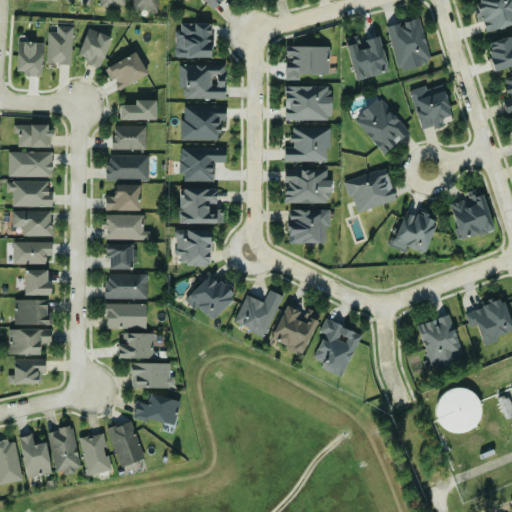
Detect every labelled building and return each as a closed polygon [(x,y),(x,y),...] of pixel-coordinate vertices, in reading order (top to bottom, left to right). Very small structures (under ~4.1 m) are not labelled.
[(158,0),(132,0),(133,10),(159,11),(158,0)] [(203,0),(213,9),(222,0),(230,0),(231,1),(232,0),(203,0)] [(511,25),(511,6),(510,0),(476,0),(474,1),(479,22),(484,21),(487,32),(511,25)] [(387,27),(399,71),(432,62),(420,18),(387,27)] [(211,57),(210,23),(181,23),(181,30),(175,31),(176,58),(211,57)] [(74,26),(57,25),(57,32),(48,32),(47,64),(72,64),(74,26)] [(77,57),(100,67),(112,37),(89,28),(77,57)] [(380,37),(361,41),(359,35),(345,38),(356,80),(389,72),(380,37)] [(511,35),(486,43),(494,71),(511,66),(511,35)] [(42,75),(43,42),(18,42),(17,74),(42,75)] [(301,74),(330,74),(330,47),(286,46),(286,59),(286,80),(300,80),(301,74)] [(120,91),(148,74),(135,52),(106,68),(120,91)] [(184,99),(225,99),(225,64),(179,65),(180,88),(184,88),(184,99)] [(507,113),(511,111),(511,75),(504,78),(510,98),(503,100),(507,113)] [(420,128),(452,120),(443,85),(427,89),(427,86),(410,90),(420,128)] [(285,86),(286,120),(331,120),(331,86),(285,86)] [(354,120),(385,154),(410,131),(379,97),(354,120)] [(156,120),(156,100),(135,100),(135,105),(121,105),(120,120),(156,120)] [(219,140),(220,121),(226,121),(227,106),(183,105),(182,139),(219,140)] [(16,147),(51,147),(51,125),(17,125),(16,147)] [(146,150),(147,126),(114,125),(113,149),(146,150)] [(284,161),(327,162),(327,148),(331,148),(331,127),(292,127),(291,147),(285,147),(284,161)] [(184,181),(213,181),(214,162),(226,162),(226,148),(181,147),(180,174),(184,174),(184,181)] [(52,152),(9,151),(9,176),(52,177),(52,152)] [(107,179),(149,180),(150,155),(107,154),(107,179)] [(396,200),(386,167),(344,181),(349,197),(353,196),(358,213),(396,200)] [(328,169),(284,170),(285,203),(331,202),(331,180),(328,180),(328,169)] [(52,207),(52,191),(48,191),(48,181),(7,180),(7,191),(13,192),(13,206),(52,207)] [(140,185),(114,185),(114,196),(105,196),(105,210),(139,211),(140,185)] [(179,223),(223,224),(223,206),(217,206),(217,189),(180,188),(179,223)] [(459,239),(492,231),(483,188),(468,191),(471,204),(466,206),(465,200),(451,203),(459,239)] [(330,209),(289,209),(288,243),(326,244),(326,226),(330,226),(330,209)] [(52,210),(11,211),(11,226),(23,226),(23,236),(52,235),(52,210)] [(437,217),(419,211),(417,217),(404,213),(393,246),(406,250),(407,247),(425,253),(437,217)] [(106,240),(151,239),(151,231),(144,231),(144,214),(106,215),(106,240)] [(176,230),(175,254),(181,254),(181,264),(211,264),(212,230),(176,230)] [(52,242),(14,242),(14,264),(46,264),(46,255),(52,255),(52,242)] [(110,270),(133,269),(133,244),(106,245),(106,259),(109,259),(110,270)] [(48,271),(25,270),(24,296),(50,296),(51,280),(47,280),(48,271)] [(148,274),(106,273),(106,298),(148,299),(148,274)] [(186,298),(211,322),(236,295),(223,282),(220,285),(208,274),(186,298)] [(282,295),(269,290),(264,302),(246,295),(234,324),(266,336),(282,295)] [(15,323),(49,324),(50,300),(15,300),(15,323)] [(482,342),(511,334),(511,329),(505,300),(466,310),(470,327),(478,325),(482,342)] [(105,327),(146,328),(146,303),(106,302),(105,327)] [(319,314),(307,309),(305,313),(286,305),(271,340),(303,353),(319,314)] [(430,367),(454,361),(452,352),(460,350),(451,316),(419,324),(430,367)] [(360,333),(325,320),(321,332),(324,333),(314,358),(323,362),(321,368),(343,377),(360,333)] [(9,354),(40,353),(40,343),(51,343),(51,328),(9,328),(9,354)] [(117,356),(153,357),(154,332),(125,332),(124,343),(118,343),(117,356)] [(14,374),(8,374),(8,384),(42,383),(42,371),(46,371),(45,358),(14,358),(14,374)] [(131,387),(175,386),(175,376),(170,376),(169,362),(131,362),(131,387)] [(181,400),(150,392),(147,404),(137,401),(134,415),(174,425),(181,400)] [(144,458),(131,420),(107,428),(120,466),(144,458)] [(56,473),(81,468),(73,425),(48,430),(56,473)] [(112,470),(109,455),(107,455),(104,432),(80,436),(86,474),(112,470)] [(46,441),(34,443),(32,433),(19,436),(27,477),(52,473),(46,441)] [(0,440),(0,484),(23,479),(15,438),(0,440)]
